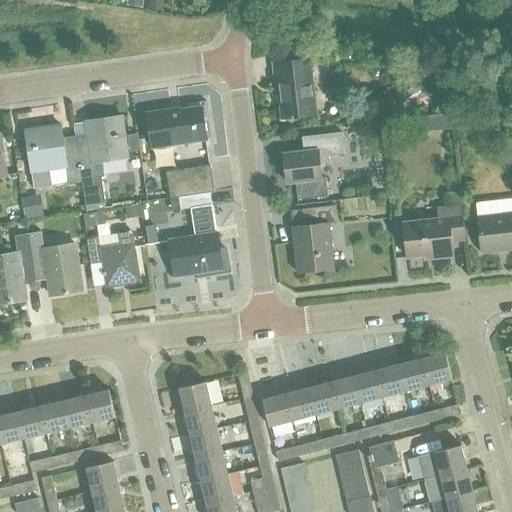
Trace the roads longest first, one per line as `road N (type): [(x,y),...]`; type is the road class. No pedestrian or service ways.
road 1 (residential): [(267,318),(233,57)]
road 2 (residential): [(0,93),(233,57)]
road 3 (residential): [(511,495),(462,302)]
road 4 (residential): [(267,318),(462,302)]
road 5 (residential): [(169,511),(125,342)]
road 6 (residential): [(125,342),(267,318)]
road 7 (residential): [(0,362),(125,342)]
